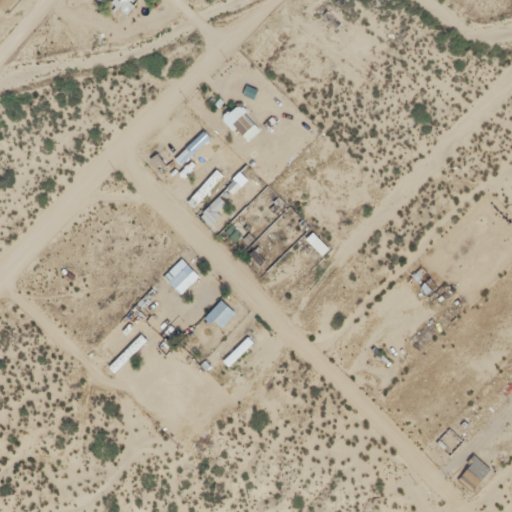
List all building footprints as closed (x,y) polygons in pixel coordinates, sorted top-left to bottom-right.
[(18,0),(0,0),(0,1),(10,10),(18,0)] [(243,134),(254,120),(236,105),(225,119),(243,134)] [(189,198),(197,206),(227,176),(219,168),(189,198)] [(210,221),(230,203),(221,194),(202,212),(210,221)] [(224,324),(236,308),(222,296),(209,313),(224,324)] [(474,486),(493,464),(478,452),(460,473),(474,486)]
